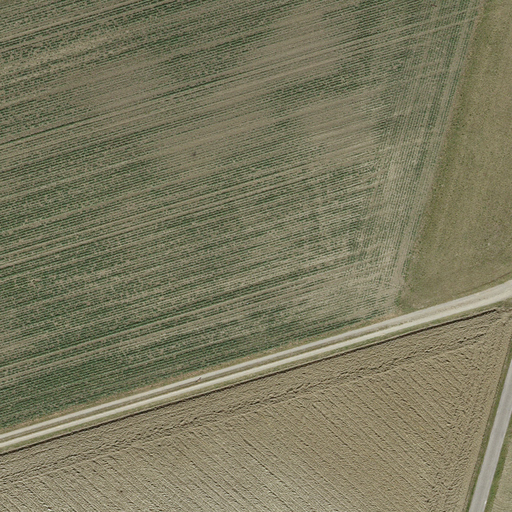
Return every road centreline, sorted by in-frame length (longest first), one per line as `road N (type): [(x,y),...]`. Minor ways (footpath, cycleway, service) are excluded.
road 1 (track): [(511,285),(0,442)]
road 2 (track): [(511,364),(470,511)]
